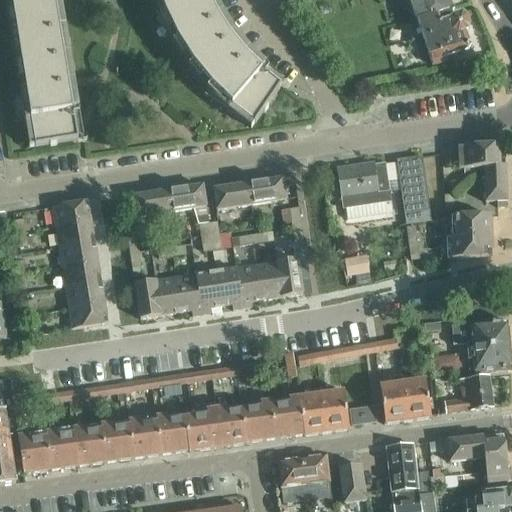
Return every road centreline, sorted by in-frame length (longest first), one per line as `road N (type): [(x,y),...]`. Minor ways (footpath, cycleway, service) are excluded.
road 1 (residential): [(0,195),(511,112)]
road 2 (residential): [(45,356),(511,271)]
road 3 (residential): [(511,420),(250,458)]
road 4 (residential): [(250,458),(0,498)]
